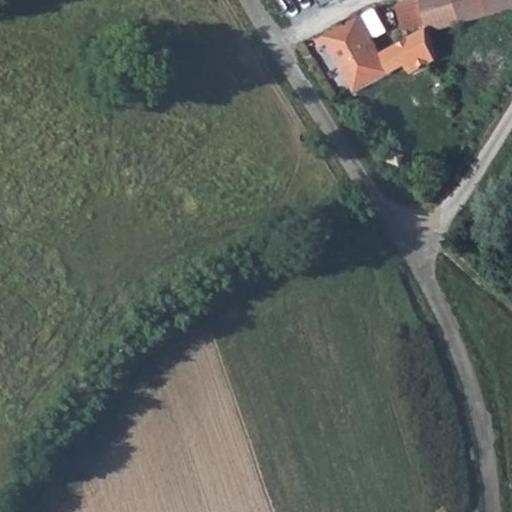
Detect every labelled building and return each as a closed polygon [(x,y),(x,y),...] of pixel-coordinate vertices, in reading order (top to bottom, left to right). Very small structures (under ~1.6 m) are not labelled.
[(404,0),(414,33),(433,28),(424,0),(404,0)] [(442,26),(463,19),(456,0),(424,0),(433,28),(442,26)] [(456,0),(463,19),(491,11),(487,0),(456,0)] [(511,0),(487,0),(491,11),(511,4),(511,0)] [(360,14),(325,35),(362,90),(411,60),(403,47),(387,57),(360,14)]
